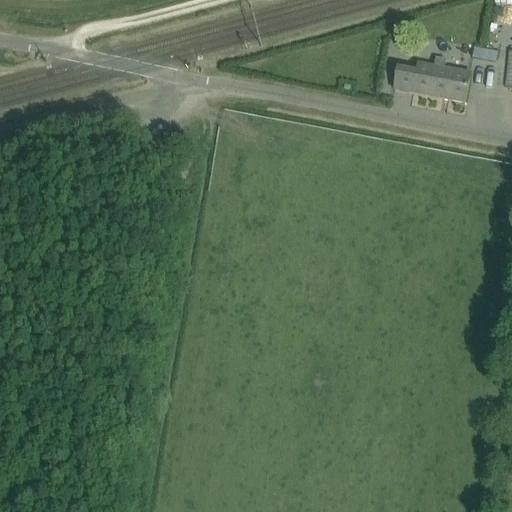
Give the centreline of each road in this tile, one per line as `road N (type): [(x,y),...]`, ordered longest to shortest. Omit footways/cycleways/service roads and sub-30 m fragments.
road 1 (unclassified): [(511,144),(190,79)]
road 2 (unclassified): [(0,134),(190,79)]
road 3 (unclassified): [(190,79),(0,41)]
